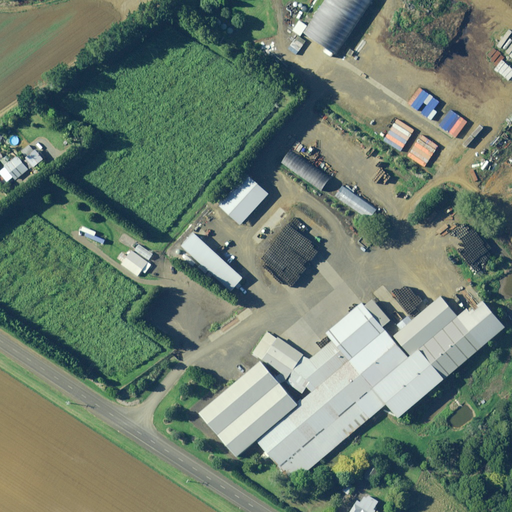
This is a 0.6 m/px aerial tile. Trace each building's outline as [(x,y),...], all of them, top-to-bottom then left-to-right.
[(319,0),(303,23),(333,44),(364,0),(319,0)] [(44,159),(37,149),(27,158),(35,167),(44,159)] [(330,177),(291,150),(283,161),(322,189),(330,177)] [(8,163),(0,153),(0,157),(1,158),(0,158),(0,160),(16,179),(29,169),(18,155),(8,163)] [(249,169),(218,200),(239,221),(270,189),(249,169)] [(377,209),(343,186),(336,196),(370,219),(377,209)] [(194,224),(181,238),(234,285),(247,270),(194,224)] [(154,254),(139,244),(135,250),(150,260),(154,254)] [(151,264),(132,250),(128,256),(122,252),(118,258),(124,262),(122,264),(138,276),(142,270),(146,272),(151,264)] [(258,436),(291,475),(390,393),(405,412),(511,322),(486,291),(461,312),(443,291),(393,332),(362,295),(322,327),(332,339),(299,366),(317,387),(258,436)] [(267,327),(253,347),(288,371),(302,352),(267,327)] [(262,358),(202,408),(238,450),(298,399),(262,358)] [(381,470),(372,463),(363,476),(372,483),(381,470)] [(354,485),(347,482),(342,490),(348,494),(354,485)] [(376,511),(382,504),(366,494),(361,502),(358,500),(350,511),(376,511)]
